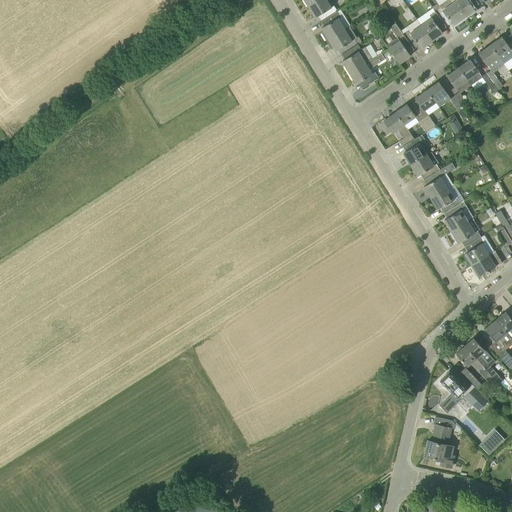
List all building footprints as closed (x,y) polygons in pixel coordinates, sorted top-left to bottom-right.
[(321,21),(337,12),(334,6),(331,8),(326,0),(318,0),(308,6),(315,18),(320,15),(323,20),(321,21)] [(453,26),(464,18),(451,0),(446,0),(439,5),(438,3),(432,7),(435,12),(446,27),(445,24),(449,21),(453,26)] [(476,2),(475,0),(451,0),(464,18),(475,10),(472,5),(476,2)] [(376,8),(372,2),(367,6),(371,11),(376,8)] [(322,28),(324,31),(322,33),(326,41),(344,30),(338,19),(341,17),(337,12),(321,21),(321,22),(324,20),(327,25),(322,28)] [(446,27),(435,12),(430,15),(432,18),(421,26),(432,41),(443,33),(439,28),(444,25),(446,27)] [(414,50),(403,34),(395,23),(392,26),(391,29),(397,38),(387,45),(389,49),(399,64),(410,56),(407,51),(412,47),(413,50),(414,50)] [(344,30),(326,41),(332,49),(334,48),(336,51),(341,48),(344,53),(341,54),(341,55),(358,45),(362,42),(358,36),(357,38),(350,26),(344,30)] [(408,30),(403,34),(414,50),(412,47),(417,44),(421,49),(432,41),(421,26),(410,33),(408,30)] [(500,38),(490,45),(503,64),(511,57),(511,47),(510,49),(502,37),(500,38),(499,37),(500,38)] [(365,47),(361,50),(358,45),(341,55),(342,55),(344,53),(347,58),(342,61),(349,73),(365,63),(372,59),(365,47)] [(490,45),(481,52),(480,51),(479,51),(480,52),(479,53),(491,70),(486,73),(498,89),(503,86),(493,73),(504,65),(503,64),(490,45)] [(471,85),(482,77),(478,72),(479,71),(470,59),(469,60),(468,59),(467,60),(468,61),(459,68),(471,85)] [(379,79),(375,72),(372,74),(365,63),(349,73),(356,84),(361,81),(365,86),(362,88),(379,79)] [(456,88),(456,89),(462,84),(466,89),(471,85),(459,68),(449,74),(448,73),(448,74),(448,75),(447,76),(456,88)] [(493,93),(498,89),(486,73),(482,77),(493,93)] [(439,107),(445,103),(442,98),(447,95),(438,82),(437,83),(436,82),(435,82),(436,83),(427,90),(435,102),(439,107)] [(427,90),(417,97),(416,96),(417,97),(415,98),(424,110),(435,102),(427,90)] [(459,92),(455,96),(462,106),(467,103),(459,92)] [(457,110),(462,106),(455,96),(450,99),(457,110)] [(405,106),(395,112),(404,125),(415,117),(407,104),(405,105),(404,104),(404,105),(405,106)] [(463,109),(458,112),(462,118),(467,115),(463,109)] [(384,121),(389,129),(386,131),(389,135),(397,130),(403,138),(399,141),(403,147),(405,145),(405,144),(414,139),(404,125),(395,112),(386,119),(385,118),(384,119),(385,120),(384,121)] [(428,115),(423,118),(430,129),(436,126),(428,115)] [(426,132),(430,129),(423,118),(418,121),(426,132)] [(454,131),(460,129),(455,118),(449,121),(454,131)] [(419,136),(414,139),(405,144),(405,145),(409,150),(403,153),(410,165),(427,155),(419,143),(422,141),(419,136)] [(439,169),(436,164),(439,163),(432,152),(427,155),(410,165),(417,176),(420,175),(423,180),(439,169)] [(472,152),(469,157),(474,160),(477,155),(472,152)] [(440,176),(443,174),(455,167),(452,162),(439,169),(423,180),(426,185),(424,187),(431,198),(447,188),(440,176)] [(444,213),(460,203),(456,197),(453,199),(447,188),(431,198),(438,210),(443,206),(446,211),(444,213)] [(463,208),(460,203),(444,213),(446,212),(449,217),(444,220),(451,231),(467,221),(460,210),(463,208)] [(511,224),(510,226),(505,218),(500,210),(495,213),(500,221),(503,226),(504,229),(511,240),(511,239),(511,224)] [(467,245),(464,246),(464,247),(481,236),(477,231),(480,230),(473,218),(467,221),(451,231),(459,243),(464,240),(467,245)] [(511,241),(511,240),(504,229),(499,232),(507,246),(511,243),(511,241)] [(481,236),(464,247),(467,245),(470,250),(465,253),(472,265),(488,255),(481,244),(484,242),(481,236)] [(495,251),(488,255),(472,265),(479,276),(502,262),(495,251)] [(495,321),(511,339),(511,338),(511,317),(511,318),(506,312),(495,321)] [(495,342),(500,338),(508,348),(511,344),(511,340),(511,339),(495,321),(486,329),(491,335),(489,336),(495,342)] [(474,338),(465,346),(484,367),(493,359),(485,350),(474,338)] [(480,370),(484,367),(465,346),(456,354),(467,366),(472,362),(480,370)] [(511,357),(505,350),(498,356),(510,370),(511,368),(511,357)] [(473,377),(474,376),(465,368),(460,372),(469,381),(473,377)] [(440,380),(452,393),(439,405),(447,413),(458,403),(455,400),(462,394),(465,396),(464,397),(478,411),(488,401),(478,390),(472,384),(467,389),(449,371),(440,380)] [(502,380),(496,373),(492,376),(498,383),(502,380)] [(469,381),(472,384),(478,390),(482,386),(473,377),(469,381)] [(424,456),(437,459),(436,464),(440,464),(439,465),(452,467),(454,456),(452,455),(454,446),(448,444),(451,428),(435,425),(432,441),(428,440),(424,456)] [(479,445),(486,452),(494,444),(487,437),(479,445)] [(173,511),(223,511),(213,492),(173,511)]
